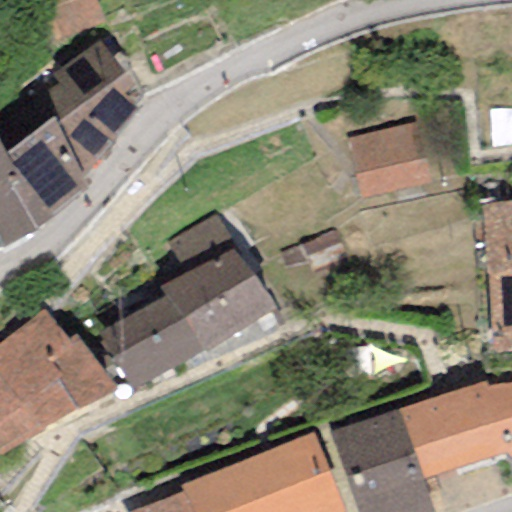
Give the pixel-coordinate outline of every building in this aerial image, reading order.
[(97,0),(40,0),(57,41),(106,21),(97,0)] [(44,91),(56,116),(85,173),(105,163),(142,98),(102,40),(49,78),(58,85),(44,91)] [(56,116),(5,156),(16,177),(7,182),(34,231),(91,185),(85,173),(56,116)] [(416,126),(349,138),(360,196),(427,184),(416,126)] [(0,247),(34,231),(7,182),(16,177),(5,156),(0,145),(0,247)] [(485,275),(511,272),(511,203),(481,205),(485,275)] [(160,289),(164,295),(198,349),(202,355),(274,310),(214,215),(167,244),(185,273),(160,289)] [(511,272),(485,275),(488,352),(511,350),(511,272)] [(198,349),(164,295),(97,338),(131,391),(198,349)] [(66,341),(44,311),(0,343),(0,455),(75,409),(115,389),(75,336),(66,341)] [(511,384),(489,388),(486,382),(398,409),(423,481),(507,451),(511,460),(511,384)] [(433,511),(423,481),(398,409),(331,432),(358,511),(433,511)] [(182,485),(184,490),(193,511),(341,511),(310,434),(182,485)] [(193,511),(184,490),(132,511),(193,511)]
